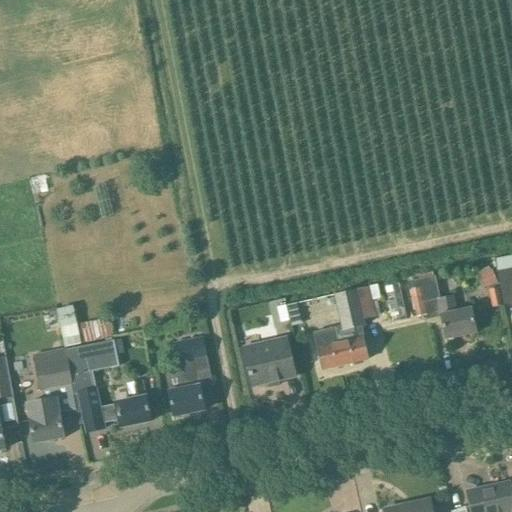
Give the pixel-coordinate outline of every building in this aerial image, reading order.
[(511,255),(494,259),(504,306),(511,304),(511,255)] [(479,276),(484,289),(497,284),(492,271),(479,276)] [(421,287),(426,315),(427,320),(440,317),(445,340),(476,334),(471,309),(457,311),(454,296),(439,299),(435,276),(411,281),(413,289),(421,287)] [(393,324),(406,321),(398,285),(385,289),(393,324)] [(377,316),(370,286),(335,295),(342,327),(313,333),(322,370),(368,360),(360,326),(365,325),(363,319),(377,316)] [(501,304),(497,286),(489,287),(493,306),(501,304)] [(417,317),(426,315),(421,287),(413,289),(411,289),(417,317)] [(65,345),(82,341),(74,305),(57,308),(65,345)] [(280,323),(288,321),(285,306),(277,307),(280,323)] [(83,339),(114,336),(113,319),(82,323),(83,339)] [(207,360),(202,337),(174,343),(184,388),(168,392),(173,417),(205,411),(195,363),(207,360)] [(295,377),(286,338),(243,348),(252,387),(295,377)] [(65,349),(63,349),(71,385),(79,425),(83,425),(85,434),(106,430),(105,424),(119,422),(120,428),(151,422),(143,382),(127,385),(130,400),(115,403),(101,407),(97,388),(96,388),(93,372),(119,367),(114,341),(65,350),(65,349)] [(39,391),(71,385),(63,349),(33,355),(39,391)] [(0,401),(10,399),(3,361),(0,361),(0,401)] [(64,439),(57,398),(26,403),(34,444),(64,439)] [(511,511),(511,494),(511,495),(509,483),(467,492),(471,511),(511,511)] [(449,494),(454,509),(464,506),(459,491),(449,494)] [(431,511),(429,500),(384,510),(384,511),(431,511)]
